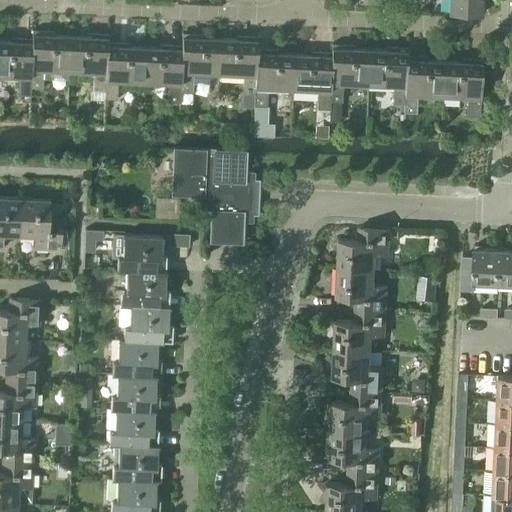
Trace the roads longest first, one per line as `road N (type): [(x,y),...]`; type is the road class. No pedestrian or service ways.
road 1 (residential): [(286,264),(197,262),(186,511)]
road 2 (residential): [(286,264),(305,214),(320,204),(510,212)]
road 3 (residential): [(225,511),(286,264)]
road 4 (residential): [(292,17),(57,6)]
road 5 (residential): [(439,23),(292,17)]
